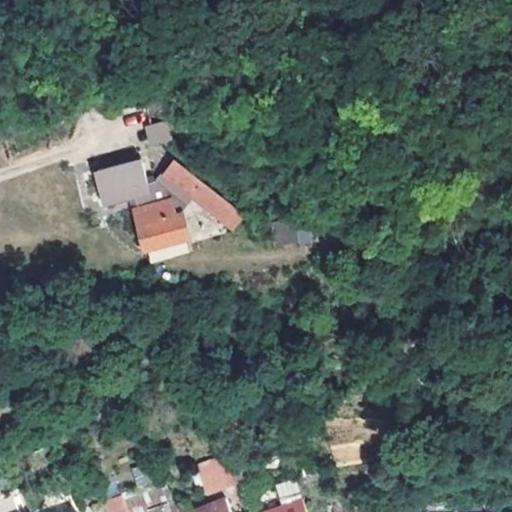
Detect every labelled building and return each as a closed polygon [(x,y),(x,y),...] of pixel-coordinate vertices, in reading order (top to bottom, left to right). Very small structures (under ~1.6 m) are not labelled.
[(144,125),(148,144),(170,140),(166,120),(144,125)] [(140,160),(96,171),(104,204),(148,193),(151,205),(136,210),(145,251),(189,238),(182,215),(193,200),(232,228),(244,215),(174,164),(163,177),(158,174),(150,185),(146,183),(140,160)] [(295,220),(273,223),(276,245),(298,243),(295,220)] [(236,458),(164,484),(172,504),(172,505),(244,481),(236,458)] [(150,511),(162,508),(172,504),(164,484),(163,481),(124,495),(130,511),(150,511)] [(511,485),(496,486),(496,503),(511,502),(511,485)] [(130,511),(124,495),(107,500),(111,511),(130,511)] [(308,511),(304,498),(267,511),(308,511)] [(196,511),(229,511),(225,502),(196,511)]
